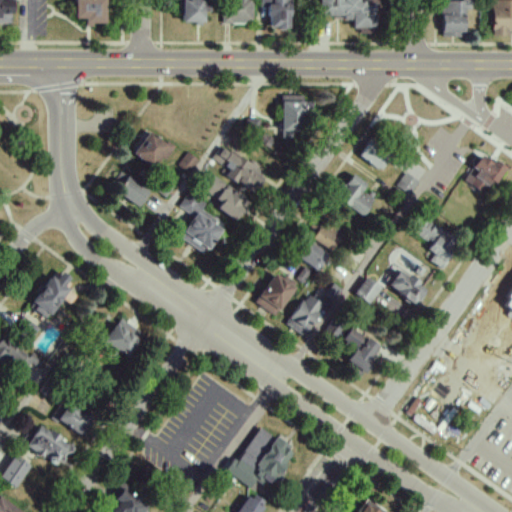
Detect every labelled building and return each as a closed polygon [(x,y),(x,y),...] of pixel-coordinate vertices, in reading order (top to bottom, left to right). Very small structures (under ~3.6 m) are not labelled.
[(0,0),(0,23),(12,23),(11,0),(0,0)] [(178,0),(179,22),(201,22),(200,0),(178,0)] [(251,23),(252,0),(250,0),(230,0),(231,3),(221,2),(220,23),(251,23)] [(287,29),(287,0),(259,0),(259,17),(266,17),(266,28),(287,29)] [(373,27),(373,3),(356,4),(356,0),(317,0),(317,17),(342,16),(342,21),(350,20),(350,28),(373,27)] [(511,30),(511,0),(490,1),(491,36),(508,35),(508,31),(511,30)] [(440,36),(463,36),(463,10),(469,10),(469,1),(439,1),(440,36)] [(511,93),(503,107),(511,113),(511,93)] [(279,136),(301,135),(301,96),(278,96),(279,136)] [(257,137),(258,119),(244,118),(243,136),(257,137)] [(132,156),(157,168),(169,145),(144,132),(132,156)] [(357,156),(379,171),(390,154),(368,139),(357,156)] [(219,146),(211,160),(227,170),(224,176),(247,190),(252,182),(256,185),(263,173),(219,146)] [(175,166),(188,174),(196,160),(184,153),(175,166)] [(462,181),(480,192),(488,180),(494,184),(503,169),(479,154),(462,181)] [(417,182),(404,172),(394,186),(406,195),(417,182)] [(146,191),(119,174),(109,190),(136,207),(146,191)] [(359,191),(364,184),(350,175),(334,199),(360,217),(372,199),(359,191)] [(232,220),(245,199),(210,177),(201,191),(219,202),(214,209),(232,220)] [(219,230),(211,225),(214,219),(199,211),(203,204),(185,193),(176,208),(190,216),(177,239),(199,252),(202,246),(208,249),(219,230)] [(310,241),(332,251),(339,234),(317,224),(310,241)] [(440,269),(456,240),(431,226),(428,231),(417,225),(413,233),(430,243),(426,250),(432,253),(428,262),(440,269)] [(295,257),(316,271),(327,255),(305,241),(295,257)] [(424,289),(397,270),(386,286),(412,305),(424,289)] [(252,303),(272,317),(293,286),(273,272),(252,303)] [(47,276),(28,309),(47,320),(65,288),(62,287),(67,278),(58,273),(54,280),(47,276)] [(379,288),(365,277),(352,294),(367,305),(379,288)] [(511,312),(511,290),(502,306),(511,312)] [(309,322),(322,303),(306,292),(284,324),(302,337),(311,324),(309,322)] [(30,343),(37,326),(20,318),(12,334),(30,343)] [(102,341),(124,358),(137,340),(130,334),(134,330),(119,318),(102,341)] [(377,344),(347,330),(341,342),(352,347),(343,366),(362,375),(377,344)] [(55,421),(78,435),(90,415),(67,401),(55,421)] [(71,448),(37,425),(22,446),(57,469),(71,448)] [(222,472),(247,488),(252,480),(259,485),(263,480),(272,486),(293,452),(257,428),(236,462),(231,458),(222,472)] [(0,472),(0,480),(12,488),(27,467),(11,456),(0,472)] [(112,511),(142,511),(148,506),(121,482),(107,498),(114,505),(110,509),(112,511)] [(237,511),(259,511),(266,502),(251,492),(237,511)] [(16,511),(0,499),(0,511),(16,511)] [(355,511),(382,511),(383,511),(362,499),(355,511)]
